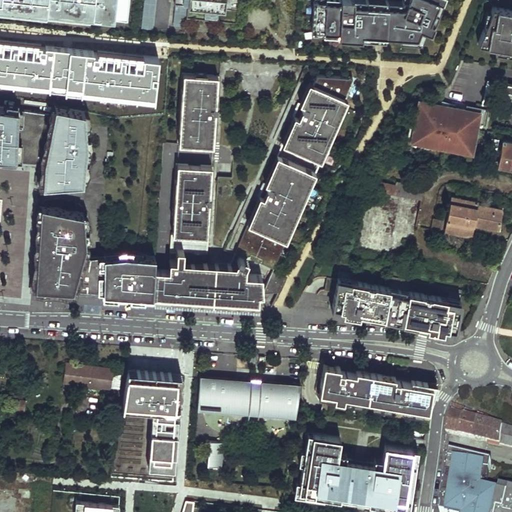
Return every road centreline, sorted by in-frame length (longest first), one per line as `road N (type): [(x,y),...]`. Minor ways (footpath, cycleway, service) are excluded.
road 1 (residential): [(0,317),(456,353)]
road 2 (residential): [(421,511),(434,420),(461,378)]
